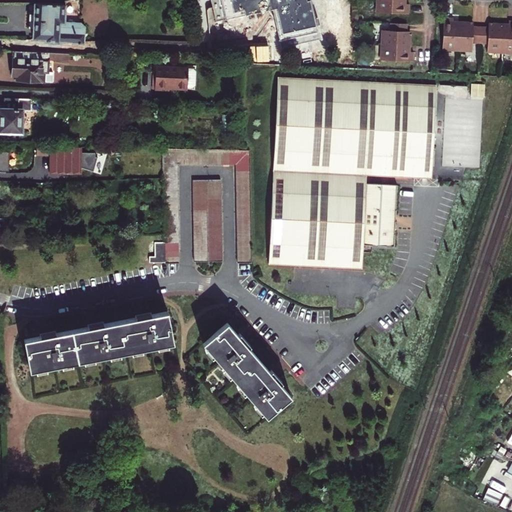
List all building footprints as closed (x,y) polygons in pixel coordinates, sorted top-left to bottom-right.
[(310,0),(210,0),(215,21),(272,8),(281,47),(319,38),(310,0)] [(376,0),(376,11),(408,13),(409,3),(401,2),(401,0),(376,0)] [(35,29),(34,38),(47,38),(50,40),(73,42),(73,44),(85,44),(86,27),(81,22),(65,21),(66,4),(36,2),(36,13),(35,20),(35,29)] [(473,43),(473,26),(470,26),(470,22),(458,22),(458,24),(453,24),(453,17),(444,17),(442,49),(472,50),(473,43)] [(487,44),(487,51),(511,51),(511,20),(509,20),(509,27),(504,27),(504,24),(492,23),(492,26),(488,26),(487,44)] [(407,23),(390,23),(390,30),(407,31),(407,23)] [(488,26),(481,26),(480,43),(487,44),(488,26)] [(390,30),(382,30),(380,60),(413,62),(414,51),(406,51),(407,46),(409,46),(410,35),(407,35),(407,31),(390,30)] [(357,63),(359,53),(358,48),(344,46),(342,61),(357,63)] [(22,76),(22,81),(53,82),(53,72),(48,72),(49,60),(49,53),(14,51),(14,64),(13,76),(17,76),(22,76)] [(357,69),(357,63),(342,61),(341,68),(357,69)] [(188,68),(156,67),(156,78),(155,89),(169,90),(170,88),(176,88),(176,89),(187,90),(188,84),(188,68)] [(196,68),(188,68),(188,84),(195,84),(196,68)] [(433,153),(435,106),(436,85),(432,85),(278,77),(274,150),(268,264),(361,268),(363,245),(394,246),(395,223),(397,185),(366,183),(366,175),(432,178),(433,153)] [(443,84),(442,92),(468,93),(468,86),(443,84)] [(485,85),(472,84),(471,87),(471,97),(484,97),(485,85)] [(32,99),(3,98),(3,104),(0,103),(0,131),(22,133),(23,110),(31,111),(32,99)] [(50,173),(81,173),(82,147),(38,146),(37,155),(50,156),(50,173)] [(82,147),(81,173),(100,173),(100,148),(82,147)] [(9,152),(0,151),(0,171),(8,171),(9,152)] [(150,262),(158,262),(165,262),(165,263),(179,263),(177,165),(236,165),(237,263),(251,263),(252,263),(250,151),(163,151),(165,242),(155,242),(155,257),(150,257),(150,262)] [(193,180),(194,262),(222,261),(221,180),(193,180)] [(30,371),(174,343),(168,312),(24,339),(30,371)] [(291,396),(227,322),(203,343),(267,417),(291,396)]
